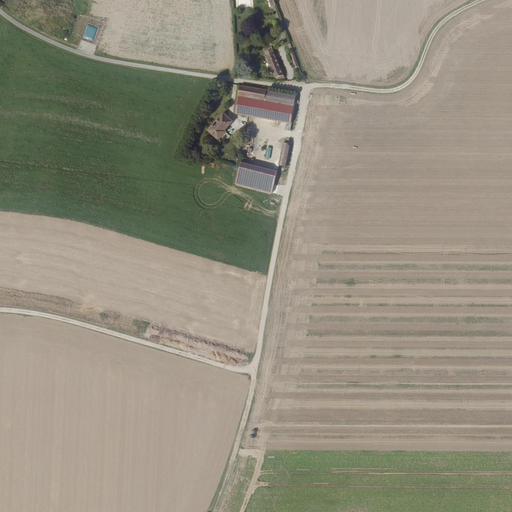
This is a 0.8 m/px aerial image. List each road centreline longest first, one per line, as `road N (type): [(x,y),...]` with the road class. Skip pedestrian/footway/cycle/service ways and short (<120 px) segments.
road 1 (track): [(480,0),(433,32),(402,87),(304,86),(254,366),(226,368),(41,314),(0,310)]
road 2 (unclassified): [(304,86),(111,61),(46,39),(0,11)]
road 3 (track): [(254,366),(239,443),(211,511)]
